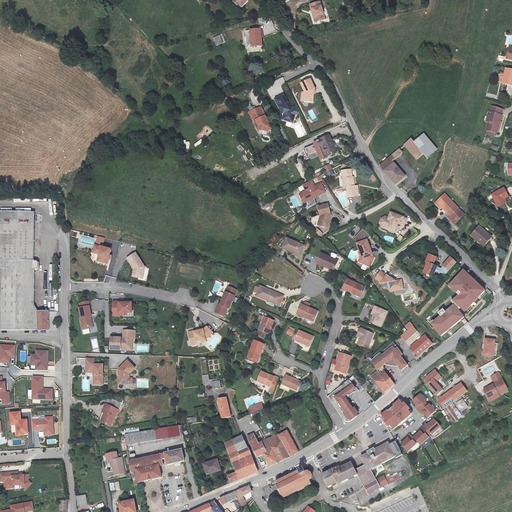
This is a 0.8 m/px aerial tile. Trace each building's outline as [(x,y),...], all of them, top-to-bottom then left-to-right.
[(251,0),(250,0),(236,0),(241,3),(239,5),(244,9),(251,0)] [(321,2),(311,5),(312,9),(313,9),(316,16),(318,16),(320,21),(326,19),(321,2)] [(262,30),(252,32),(253,38),(254,47),(265,46),(262,30)] [(216,46),(223,43),(219,35),(212,38),(216,46)] [(511,89),(511,74),(506,72),(502,87),(511,89)] [(270,97),(281,92),(278,87),(286,84),(283,78),(265,85),(270,97)] [(318,88),(314,78),(303,84),(307,93),(303,102),(312,105),(315,92),(318,91),(317,89),(318,88)] [(284,96),(276,100),(280,108),(281,108),(283,114),(285,113),(286,113),(287,115),(284,121),(288,123),(295,116),(292,110),(291,111),(290,111),(287,105),(288,105),(284,96)] [(260,108),(248,113),(252,121),(255,122),(257,127),(257,130),(266,132),(270,131),(260,108)] [(484,136),(487,137),(493,139),(495,139),(500,122),(498,121),(500,115),(489,112),(487,118),(489,119),(486,129),(484,136)] [(328,135),(317,140),(320,147),(324,145),(329,156),(336,153),(328,135)] [(425,137),(414,145),(428,161),(437,153),(425,137)] [(428,161),(414,145),(411,141),(378,169),(396,189),(406,180),(392,164),(403,155),(417,171),(428,161)] [(328,177),(334,174),(330,164),(324,166),(328,177)] [(226,170),(223,176),(230,180),(233,174),(226,170)] [(349,190),(350,199),(360,197),(358,186),(355,187),(352,170),(343,171),(346,190),(349,190)] [(312,180),(302,184),(305,190),(298,194),(302,204),(326,193),(321,182),(315,185),(312,180)] [(504,191),(491,197),(497,210),(504,206),(502,202),(504,202),(508,200),(504,191)] [(452,223),(462,216),(450,199),(440,206),(452,223)] [(329,205),(319,211),(322,219),(321,225),(331,227),(333,215),(329,205)] [(0,329),(57,326),(55,307),(36,309),(30,302),(28,268),(32,268),(33,266),(33,260),(30,259),(25,259),(23,209),(0,210),(0,329)] [(388,221),(388,223),(385,221),(382,222),(381,227),(382,230),(387,231),(387,233),(394,236),(397,227),(403,229),(406,222),(390,216),(388,221)] [(387,231),(382,230),(381,227),(382,222),(385,221),(388,223),(388,221),(385,219),(381,221),(379,227),(381,231),(387,233),(387,231)] [(482,249),(491,240),(479,228),(470,238),(482,249)] [(322,237),(324,233),(316,229),(314,232),(322,237)] [(97,236),(95,243),(103,245),(105,238),(97,236)] [(305,249),(287,241),(283,252),(300,259),(305,249)] [(373,261),(366,244),(356,247),(358,253),(359,253),(361,257),(362,262),(360,266),(371,266),(373,261)] [(99,246),(94,245),(92,253),(97,255),(98,255),(96,261),(107,264),(108,260),(110,260),(111,255),(109,254),(110,249),(99,246)] [(143,251),(129,259),(135,270),(133,276),(139,278),(140,274),(144,275),(148,259),(143,251)] [(339,265),(322,258),(318,268),(335,275),(339,265)] [(435,261),(428,258),(425,266),(427,267),(423,276),(430,279),(431,277),(434,269),(432,269),(435,261)] [(440,268),(438,271),(445,278),(455,268),(448,262),(440,268)] [(438,271),(434,269),(431,277),(442,282),(445,278),(438,271)] [(380,272),(375,279),(382,283),(381,284),(390,290),(392,287),(394,289),(395,291),(403,290),(401,280),(395,282),(380,272)] [(341,296),(349,299),(350,297),(360,301),(363,292),(346,285),(341,296)] [(456,312),(458,313),(460,315),(463,312),(465,314),(468,310),(466,309),(469,305),(471,306),(475,302),(473,301),(474,299),(476,300),(481,295),(469,285),(465,290),(466,291),(461,297),(462,298),(458,303),(459,304),(455,309),(457,311),(456,312)] [(237,292),(229,288),(221,306),(219,306),(215,314),(224,318),(228,310),(229,310),(237,292)] [(280,310),(284,300),(262,291),(257,301),(280,310)] [(120,301),(114,301),(114,310),(119,310),(119,313),(124,313),(132,313),(132,302),(120,302),(120,301)] [(387,312),(377,306),(373,312),(376,314),(371,321),(378,326),(387,312)] [(313,325),(318,315),(302,307),(297,318),(313,325)] [(82,309),(80,310),(82,319),(81,320),(83,330),(90,329),(89,326),(93,325),(91,318),(92,317),(91,313),(90,308),(82,309)] [(442,321),(439,318),(435,321),(438,324),(431,330),(433,331),(431,333),(439,342),(445,337),(444,336),(446,334),(447,335),(458,325),(457,324),(460,322),(455,316),(452,312),(442,321)] [(270,337),(276,323),(265,318),(260,332),(270,337)] [(289,326),(286,335),(292,337),(295,329),(289,326)] [(195,334),(189,336),(190,341),(191,341),(192,346),(197,345),(196,343),(205,342),(205,340),(206,340),(213,334),(207,328),(204,331),(194,333),(195,334)] [(121,339),(111,338),(110,350),(126,351),(129,347),(129,342),(132,343),(132,338),(135,338),(135,331),(124,330),(123,339),(123,340),(121,340),(121,339)] [(309,348),(314,336),(298,330),(293,341),(309,348)] [(413,330),(407,335),(397,343),(399,346),(401,344),(403,346),(417,335),(413,330)] [(360,331),(356,338),(361,340),(358,347),(367,352),(373,337),(360,331)] [(485,340),(482,356),(490,357),(493,341),(485,340)] [(259,353),(263,345),(256,341),(247,360),(257,364),(262,354),(259,353)] [(430,351),(422,341),(409,351),(417,361),(430,351)] [(309,349),(296,343),(292,353),(305,359),(309,349)] [(0,362),(10,363),(11,358),(15,358),(16,345),(0,344),(0,362)] [(380,378),(384,375),(384,365),(395,367),(400,375),(408,369),(401,361),(402,360),(394,345),(374,361),(369,365),(377,375),(380,378)] [(36,354),(31,354),(31,366),(36,366),(36,370),(48,370),(49,351),(36,350),(36,354)] [(338,366),(335,375),(344,378),(350,359),(338,355),(334,364),(338,366)] [(94,358),(87,358),(86,372),(92,373),(92,368),(97,369),(96,373),(96,378),(98,380),(98,384),(102,384),(103,365),(94,365),(94,358)] [(127,361),(119,369),(118,384),(129,384),(129,378),(129,373),(135,368),(127,361)] [(496,372),(489,376),(492,383),(481,389),(486,397),(495,392),(496,394),(505,388),(496,372)] [(275,379),(262,373),(258,382),(270,388),(275,379)] [(3,382),(3,376),(0,375),(0,399),(2,399),(2,404),(10,403),(9,392),(7,392),(6,381),(3,382)] [(393,388),(384,375),(380,378),(377,375),(371,381),(383,397),(393,388)] [(44,377),(33,377),(32,399),(53,400),(53,390),(43,389),(44,377)] [(300,383),(285,377),(281,385),(295,392),(300,383)] [(440,390),(430,380),(425,384),(435,395),(440,390)] [(352,383),(329,396),(344,421),(348,422),(355,418),(343,398),(356,390),(352,383)] [(459,384),(436,400),(442,407),(465,391),(459,384)] [(343,398),(355,418),(357,417),(347,399),(358,392),(356,390),(343,398)] [(496,394),(495,392),(486,397),(488,400),(497,395),(496,394)] [(428,417),(435,410),(429,403),(427,404),(423,400),(424,399),(419,393),(411,400),(416,405),(415,406),(422,413),(423,412),(428,417)] [(460,398),(457,400),(462,409),(466,406),(460,398)] [(224,400),(217,401),(219,419),(227,418),(224,400)] [(388,412),(387,411),(384,414),(381,416),(385,421),(383,422),(388,428),(390,426),(393,430),(398,427),(398,426),(406,419),(407,419),(411,415),(407,411),(409,410),(404,404),(402,405),(399,401),(393,406),(393,407),(388,412)] [(248,407),(250,413),(264,409),(262,403),(248,407)] [(113,427),(121,410),(108,405),(101,421),(113,427)] [(442,410),(452,424),(456,421),(446,407),(442,410)] [(21,412),(9,413),(10,426),(16,426),(16,436),(24,435),(24,434),(28,433),(27,420),(22,420),(21,412)] [(45,420),(32,420),(33,431),(43,430),(44,436),(54,435),(53,417),(45,417),(45,420)] [(429,435),(437,428),(430,420),(423,427),(421,425),(416,431),(417,432),(410,439),(406,436),(403,438),(405,440),(398,447),(404,453),(413,446),(409,443),(411,441),(417,447),(425,439),(422,436),(426,432),(429,435)] [(179,426),(157,430),(158,440),(181,436),(179,426)] [(158,440),(157,430),(126,435),(128,444),(158,440)] [(279,436),(290,457),(299,453),(287,432),(279,436)] [(278,464),(266,442),(259,445),(254,433),(248,436),(257,459),(264,455),(270,468),(278,464)] [(227,485),(255,473),(240,436),(222,444),(232,474),(224,477),(227,485)] [(279,436),(266,442),(278,464),(290,457),(279,436)] [(337,469),(320,478),(326,489),(338,483),(339,485),(355,477),(361,489),(371,484),(366,474),(375,469),(375,471),(380,468),(379,467),(394,459),(392,458),(396,456),(392,446),(388,448),(387,446),(373,453),(372,452),(366,455),(367,456),(359,460),(363,467),(353,472),(349,465),(338,471),(337,469)] [(183,461),(181,450),(165,453),(166,459),(168,465),(183,461)] [(113,460),(116,474),(126,472),(123,457),(118,459),(117,452),(107,455),(108,461),(113,460)] [(166,459),(165,453),(129,462),(131,473),(138,472),(141,483),(162,479),(159,467),(163,466),(162,460),(166,459)] [(207,475),(221,471),(218,460),(204,464),(207,475)] [(16,470),(0,471),(0,479),(10,479),(11,484),(19,483),(22,483),(22,479),(26,479),(25,473),(16,474),(16,470)] [(274,484),(282,501),(303,490),(305,494),(311,490),(308,483),(310,481),(311,479),(311,478),(311,477),(310,476),(309,475),(307,474),(305,474),(304,474),(302,471),(274,484)] [(134,485),(141,483),(138,472),(131,473),(134,485)] [(28,483),(26,479),(22,479),(22,483),(19,483),(22,487),(28,483)] [(109,483),(110,491),(120,490),(119,482),(109,483)] [(371,484),(361,489),(365,497),(375,492),(371,484)] [(235,493),(238,499),(253,492),(250,486),(235,493)] [(238,499),(235,493),(220,500),(223,506),(224,506),(238,499)] [(87,506),(87,498),(78,497),(78,506),(87,506)] [(67,511),(66,500),(59,501),(59,511),(67,511)] [(136,511),(134,500),(118,504),(119,511),(136,511)] [(11,509),(1,511),(28,511),(34,511),(32,501),(10,505),(11,509)] [(224,511),(217,502),(211,504),(216,511),(224,511)]
